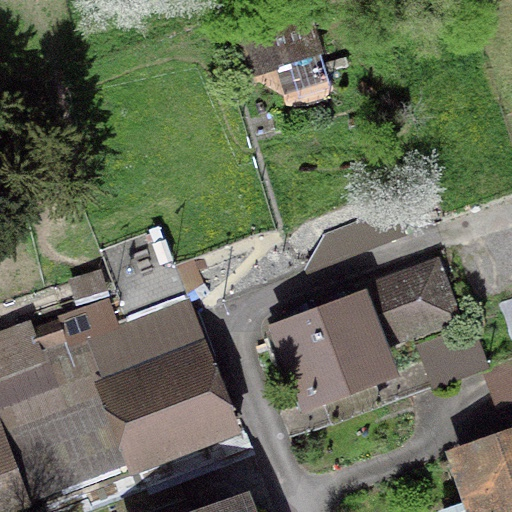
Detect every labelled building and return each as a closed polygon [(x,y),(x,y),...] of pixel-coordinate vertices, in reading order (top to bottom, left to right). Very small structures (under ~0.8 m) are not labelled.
[(162,228),(102,248),(122,307),(182,287),(162,228)] [(488,372),(502,367),(463,263),(388,291),(393,303),(312,333),(346,424),(488,372)] [(0,408),(0,508),(218,427),(193,362),(56,414),(47,390),(0,408)] [(511,363),(502,367),(488,372),(505,416),(511,413),(511,363)] [(511,511),(511,447),(478,460),(497,511),(511,511)] [(289,511),(286,503),(261,511),(289,511)]
